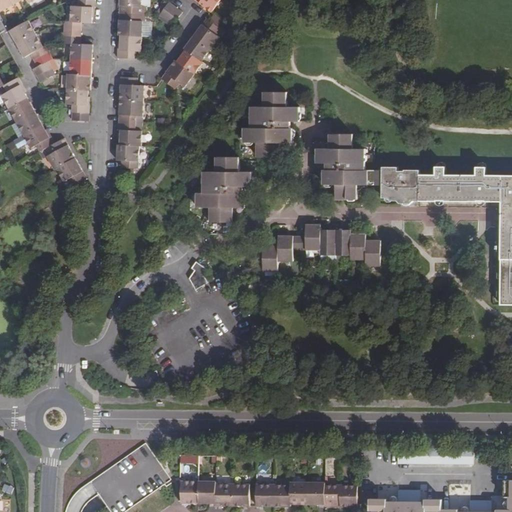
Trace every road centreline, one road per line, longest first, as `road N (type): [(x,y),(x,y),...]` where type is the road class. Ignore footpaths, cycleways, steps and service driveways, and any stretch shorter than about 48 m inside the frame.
road 1 (tertiary): [(511,422),(76,417)]
road 2 (residential): [(56,398),(65,297),(94,261),(100,129)]
road 3 (residential): [(0,26),(56,128),(100,129)]
road 4 (residential): [(511,463),(482,473),(370,472)]
road 5 (residential): [(202,14),(157,69),(102,69)]
